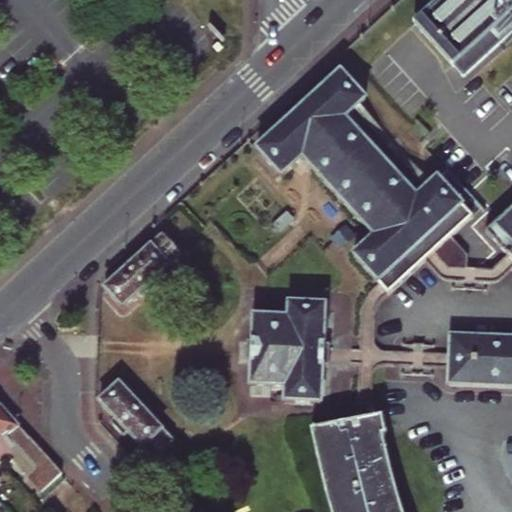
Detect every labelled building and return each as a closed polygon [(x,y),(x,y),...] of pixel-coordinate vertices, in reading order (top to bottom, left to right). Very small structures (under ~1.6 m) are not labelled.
[(511,29),(511,1),(511,0),(439,0),(414,23),(462,75),(511,29)] [(511,340),(450,338),(449,354),(394,352),(383,347),(376,339),(376,316),(385,293),(422,260),(444,281),(495,285),(511,268),(511,206),(485,232),(506,255),(491,270),(448,267),(432,250),(481,204),(448,168),(415,198),(344,121),(364,102),(340,76),(257,150),(281,177),(302,159),(373,238),(352,257),(377,284),(360,308),(357,405),(372,405),(372,377),(389,367),(449,370),(449,387),(511,388),(511,340)] [(120,275),(105,290),(104,290),(121,310),(137,295),(141,299),(156,285),(153,281),(180,257),(163,237),(135,262),(132,258),(117,272),(120,275)] [(286,404),(321,405),(325,307),(289,306),(287,320),(254,319),(253,342),(247,342),(245,365),(252,365),(250,400),(273,401),(273,390),(286,390),(286,404)] [(120,386),(99,404),(100,404),(115,421),(111,424),(126,440),(129,437),(154,463),(173,444),(148,417),(151,414),(120,386)] [(0,462),(5,468),(13,460),(9,455),(17,448),(36,469),(28,476),(42,492),(62,474),(0,406),(0,462)] [(401,511),(382,437),(387,436),(383,418),(312,432),(324,492),(330,511),(401,511)] [(13,460),(28,476),(36,469),(17,448),(9,455),(13,460)]
